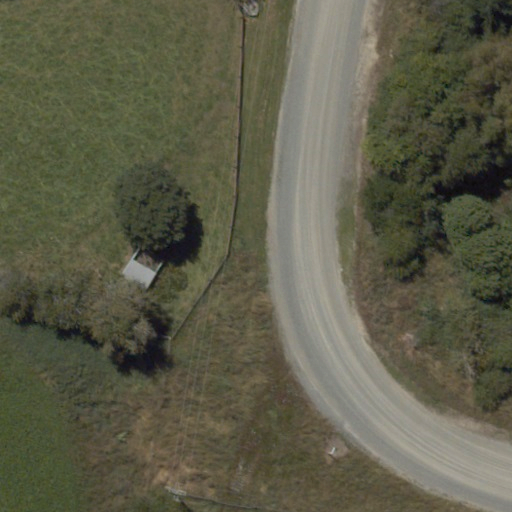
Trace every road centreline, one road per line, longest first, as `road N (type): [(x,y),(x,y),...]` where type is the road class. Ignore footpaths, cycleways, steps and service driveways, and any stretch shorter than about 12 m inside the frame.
road 1 (residential): [(340,364),(307,242),(307,172),(338,0)]
road 2 (residential): [(340,364),(377,414),(440,453),(511,479)]
